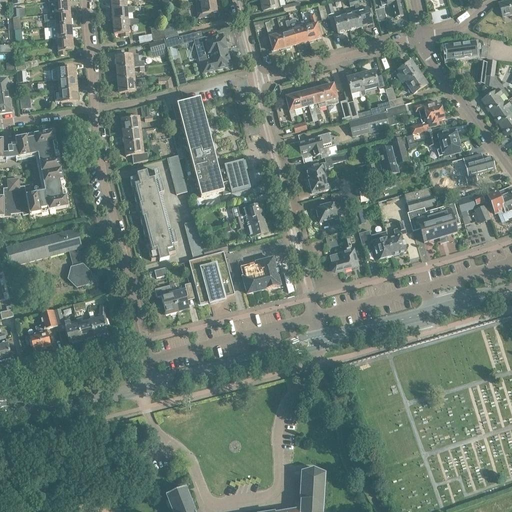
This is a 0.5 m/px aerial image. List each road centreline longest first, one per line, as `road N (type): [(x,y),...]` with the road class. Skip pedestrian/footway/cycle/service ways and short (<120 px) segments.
road 1 (residential): [(93,109),(141,342)]
road 2 (residential): [(308,299),(254,81)]
road 3 (residential): [(254,81),(420,36)]
road 4 (residential): [(511,173),(420,36)]
road 5 (tertiary): [(148,387),(272,354)]
